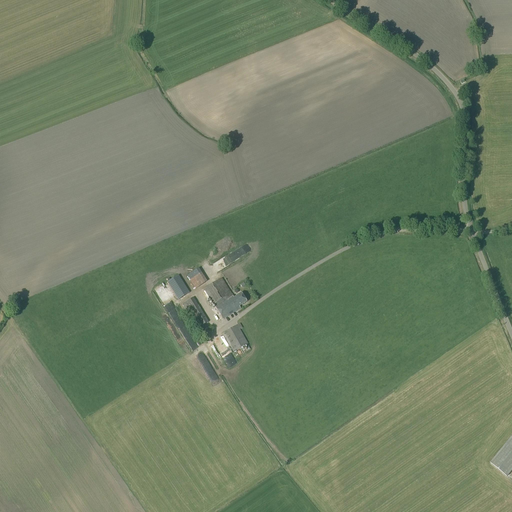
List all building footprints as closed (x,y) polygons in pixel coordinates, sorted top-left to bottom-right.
[(197,289),(208,284),(205,277),(203,278),(201,274),(192,278),(197,289)] [(178,300),(189,293),(178,276),(167,283),(178,300)] [(234,298),(232,296),(233,296),(222,278),(203,290),(213,305),(214,305),(215,307),(223,320),(240,309),(239,307),(247,302),(241,293),(234,298)] [(194,298),(183,305),(186,309),(196,303),(197,303),(194,298)] [(202,313),(192,319),(198,329),(209,322),(203,313),(202,313)] [(233,352),(248,344),(240,330),(242,328),(240,324),(237,326),(223,333),(233,352)] [(209,326),(204,331),(208,334),(212,329),(209,326)] [(511,470),(511,436),(490,464),(507,477),(511,470)]
